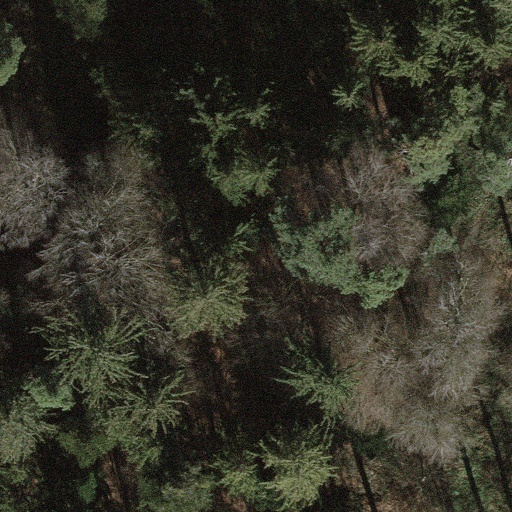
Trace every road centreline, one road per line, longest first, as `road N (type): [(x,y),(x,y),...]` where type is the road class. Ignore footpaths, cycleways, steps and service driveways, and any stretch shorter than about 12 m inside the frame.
road 1 (track): [(0,274),(49,266),(345,151),(511,67)]
road 2 (track): [(345,151),(436,203),(511,267)]
